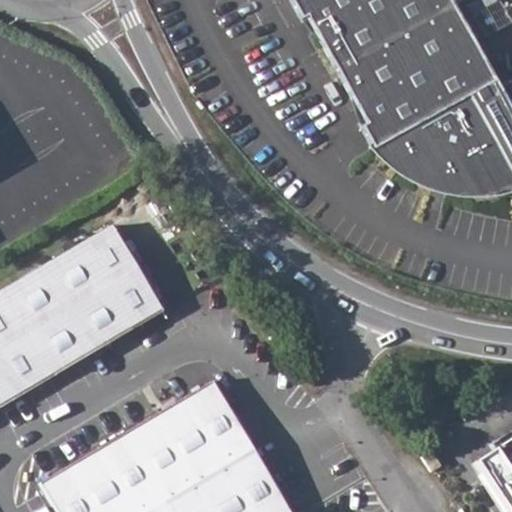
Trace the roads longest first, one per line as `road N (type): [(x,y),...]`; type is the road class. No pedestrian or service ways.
road 1 (secondary): [(358,309),(208,190),(148,85)]
road 2 (unclassified): [(358,309),(348,404),(420,511)]
road 3 (secondary): [(511,346),(358,309)]
road 4 (secondary): [(49,10),(148,85)]
